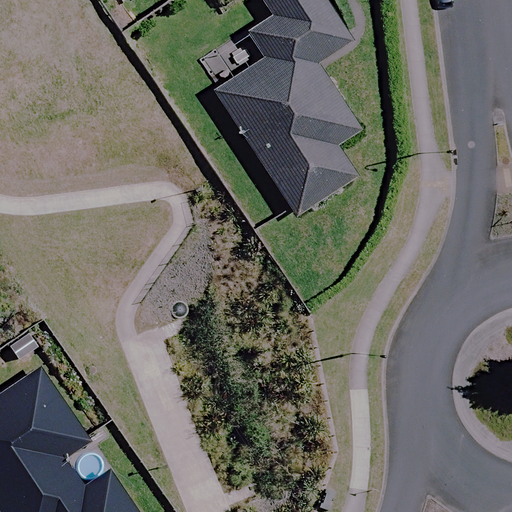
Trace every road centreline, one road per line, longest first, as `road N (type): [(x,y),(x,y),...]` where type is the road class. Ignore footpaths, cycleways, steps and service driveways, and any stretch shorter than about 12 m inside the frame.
road 1 (tertiary): [(472,472),(437,431),(429,358),(471,297),(511,281)]
road 2 (tertiary): [(490,0),(511,215)]
